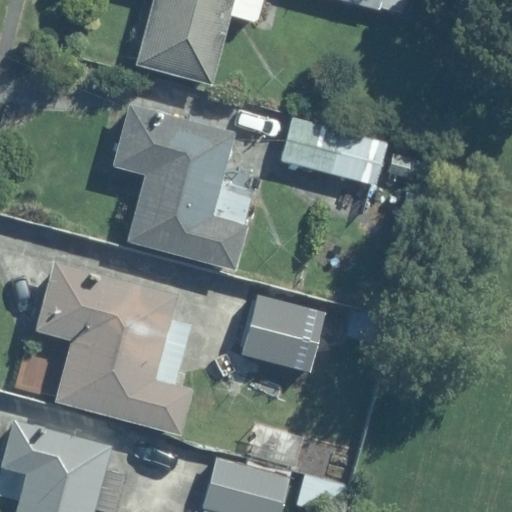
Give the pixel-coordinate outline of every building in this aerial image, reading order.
[(156,0),(141,64),(213,82),(229,15),(256,22),(261,0),(156,0)] [(405,0),(343,0),(402,15),(405,0)] [(235,135),(130,101),(110,163),(146,175),(126,238),(230,271),(253,200),(218,189),(235,135)] [(386,141),(285,112),(272,156),(373,185),(386,141)] [(173,299),(53,265),(34,331),(72,342),(55,402),(177,437),(191,389),(150,378),(173,299)] [(316,305),(245,287),(233,335),(264,343),(257,369),(298,379),(316,305)] [(89,511),(106,451),(9,425),(0,459),(0,467),(21,474),(10,511),(89,511)] [(278,511),(289,481),(210,454),(191,510),(197,511),(278,511)] [(334,511),(343,484),(301,471),(290,508),(301,511),(334,511)]
